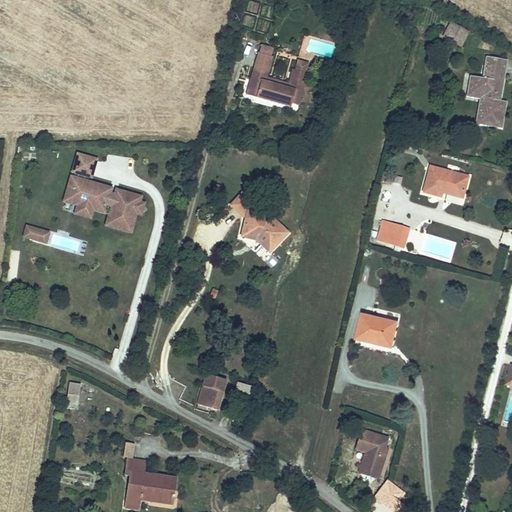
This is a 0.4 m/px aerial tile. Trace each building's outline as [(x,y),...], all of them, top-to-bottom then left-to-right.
[(450,22),(443,35),(448,38),(456,25),(450,22)] [(464,30),(456,25),(448,38),(457,43),(464,30)] [(464,30),(457,43),(463,46),(470,33),(464,30)] [(275,50),(263,47),(260,54),(273,57),(275,50)] [(266,74),(269,75),(274,58),(273,57),(260,54),(259,53),(248,87),(258,90),(257,95),(285,105),(284,107),(290,109),(292,104),(300,106),(309,75),(308,74),(296,71),(292,70),(289,80),(293,81),(290,90),(264,82),(266,74)] [(511,103),(504,101),(500,101),(502,95),(505,95),(510,77),(506,76),(510,61),(494,57),(489,78),(478,76),(475,88),(492,92),(493,99),(489,98),(483,123),(505,129),(511,103)] [(311,66),(299,62),(296,71),(308,74),(311,66)] [(288,84),(267,78),(269,75),(266,74),(264,82),(290,90),(293,81),(289,80),(288,84)] [(475,88),(473,94),(489,98),(493,99),(492,92),(475,88)] [(285,105),(257,95),(256,99),(284,107),(285,105)] [(117,197),(110,195),(111,190),(85,183),(88,175),(92,176),(96,161),(80,156),(75,172),(79,173),(77,180),(73,179),(70,188),(73,189),(69,201),(105,212),(107,204),(114,206),(110,221),(120,224),(119,228),(131,231),(137,213),(141,214),(144,205),(139,204),(141,199),(118,192),(117,197)] [(435,168),(429,192),(444,196),(445,192),(466,197),(471,176),(435,168)] [(288,233),(270,216),(249,211),(258,202),(246,191),(232,206),(243,217),(247,217),(243,237),(258,240),(270,252),(288,233)] [(91,217),(94,209),(80,205),(78,213),(91,217)] [(387,222),(382,241),(391,244),(396,225),(387,222)] [(402,247),(403,243),(407,228),(396,225),(391,244),(402,247)] [(40,241),(43,231),(28,227),(25,237),(40,241)] [(411,245),(415,230),(407,228),(403,243),(411,245)] [(47,243),(50,233),(43,231),(40,241),(47,243)] [(402,247),(403,247),(402,251),(407,253),(408,249),(410,249),(411,245),(403,243),(402,247)] [(399,324),(364,315),(359,336),(381,342),(380,345),(393,348),(399,324)] [(359,336),(358,340),(380,345),(381,342),(359,336)] [(118,350),(113,366),(123,370),(129,353),(118,350)] [(206,380),(199,406),(219,410),(226,379),(213,376),(213,378),(209,378),(208,381),(206,380)] [(510,385),(511,379),(504,377),(502,383),(510,385)] [(70,384),(66,404),(78,406),(81,386),(70,384)] [(242,384),(238,394),(253,398),(257,389),(242,384)] [(386,448),(389,439),(364,430),(358,449),(367,452),(362,467),(381,473),(389,449),(386,448)] [(350,441),(346,453),(354,456),(358,444),(350,441)] [(126,444),(124,456),(134,457),(135,445),(126,444)] [(128,459),(126,476),(131,477),(132,472),(146,474),(148,462),(128,459)] [(378,480),(381,473),(362,467),(360,474),(378,480)] [(131,477),(127,501),(140,503),(141,500),(173,505),(177,480),(146,474),(132,472),(131,477)] [(508,511),(511,505),(511,502),(506,499),(500,511),(508,511)]
